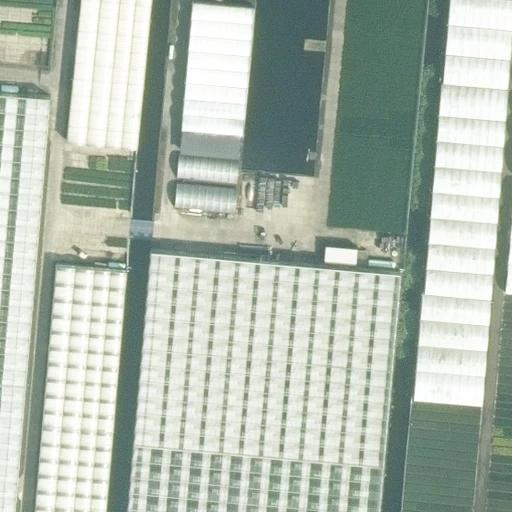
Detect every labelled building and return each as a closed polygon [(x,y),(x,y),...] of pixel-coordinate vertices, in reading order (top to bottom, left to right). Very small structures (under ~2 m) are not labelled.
[(150,0),(78,0),(64,140),(135,147),(150,0)] [(0,511),(13,511),(48,96),(0,92),(0,511)] [(239,135),(181,130),(179,152),(237,157),(239,135)] [(324,244),(323,261),(355,263),(356,247),(324,244)] [(377,511),(399,272),(274,261),(150,249),(126,511),(377,511)] [(32,511),(104,511),(125,270),(54,264),(32,511)]
